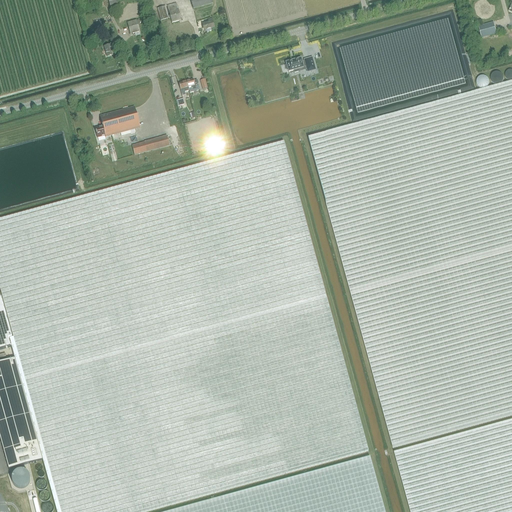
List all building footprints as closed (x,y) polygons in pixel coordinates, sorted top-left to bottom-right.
[(118,0),(108,0),(111,8),(118,6),(117,1),(118,1),(118,0)] [(190,0),(193,10),(213,4),(211,0),(190,0)] [(169,12),(178,9),(176,3),(165,6),(165,7),(157,9),(161,21),(170,18),(169,12)] [(169,12),(170,18),(172,23),(181,21),(178,9),(169,12)] [(211,31),(211,29),(215,28),(212,19),(208,20),(209,23),(202,25),(204,31),(207,31),(208,33),(211,31)] [(127,23),(130,35),(140,32),(136,21),(127,23)] [(481,38),(497,34),(494,23),(478,27),(481,38)] [(112,49),(114,48),(113,44),(104,47),(107,57),(114,56),(112,49)] [(287,66),(285,66),(287,70),(288,70),(288,72),(294,71),(294,73),(298,72),(298,70),(303,68),(303,67),(306,67),(306,69),(307,69),(308,72),(315,70),(312,58),(304,60),(305,62),(302,62),(301,59),(286,63),(287,66)] [(500,73),(498,72),(496,72),(494,73),(493,74),(492,75),(491,77),(491,79),(491,81),(492,83),(493,84),(495,85),(497,85),(499,85),(501,84),(502,82),(503,80),(503,78),(503,76),(502,74),(500,73)] [(484,76),(482,76),(480,77),(479,78),(477,79),(477,81),(476,83),(477,85),(478,87),(479,88),(481,89),(483,89),(485,88),(487,87),(488,86),(489,84),(489,82),(488,80),(487,79),(486,77),(484,76)] [(193,80),(186,82),(187,88),(188,88),(188,91),(189,93),(200,91),(197,82),(194,83),(193,80)] [(186,82),(178,84),(182,97),(185,96),(184,93),(188,91),(188,88),(187,88),(186,82)] [(511,511),(511,82),(308,138),(393,448),(511,415),(511,420),(394,453),(410,511),(511,511)] [(103,126),(95,128),(97,138),(104,136),(105,137),(139,128),(134,107),(100,116),(103,126)] [(134,156),(170,146),(167,136),(131,145),(134,156)] [(0,289),(13,338),(9,339),(15,358),(0,362),(0,438),(9,469),(42,460),(56,511),(146,511),(368,451),(284,142),(0,219),(0,289)] [(1,298),(0,298),(0,350),(10,347),(8,339),(12,338),(11,334),(1,298)] [(384,511),(370,457),(169,511),(384,511)] [(30,481),(30,480),(30,479),(30,478),(30,477),(29,476),(29,475),(28,475),(28,474),(27,473),(26,472),(25,472),(24,471),(23,471),(22,470),(21,470),(20,470),(19,471),(18,471),(17,471),(16,472),(15,473),(14,473),(14,474),(13,475),(12,476),(12,477),(12,478),(12,479),(12,480),(12,481),(12,482),(12,483),(13,484),(13,485),(14,485),(14,486),(15,487),(16,487),(16,488),(17,488),(18,488),(19,489),(20,489),(21,489),(22,489),(23,489),(23,488),(24,488),(25,488),(26,487),(27,487),(27,486),(28,485),(29,484),(29,483),(30,482),(30,481)] [(47,486),(47,485),(47,484),(46,483),(46,482),(45,482),(45,481),(44,481),(44,480),(43,480),(42,480),(41,480),(40,480),(39,481),(38,481),(38,482),(37,482),(37,483),(36,484),(36,485),(36,486),(36,487),(37,487),(37,488),(37,489),(38,489),(39,490),(40,490),(40,491),(42,491),(43,491),(43,490),(44,490),(45,489),(46,489),(46,488),(46,487),(47,487),(47,486)] [(50,497),(50,496),(50,495),(49,494),(49,493),(48,493),(48,492),(47,492),(46,492),(45,492),(44,492),(43,492),(42,492),(41,493),(40,494),(40,495),(39,496),(39,497),(39,498),(40,498),(40,499),(40,500),(41,500),(41,501),(42,501),(42,502),(43,502),(44,502),(45,502),(46,502),(47,502),(48,501),(49,500),(49,499),(50,499),(50,498),(50,497)] [(53,509),(53,508),(53,507),(53,506),(52,506),(52,505),(51,504),(50,504),(50,503),(49,503),(48,503),(47,503),(46,503),(45,503),(45,504),(44,504),(43,505),(43,506),(42,506),(42,507),(42,508),(42,509),(42,510),(42,511),(52,511),(53,511),(53,510),(53,509)]
